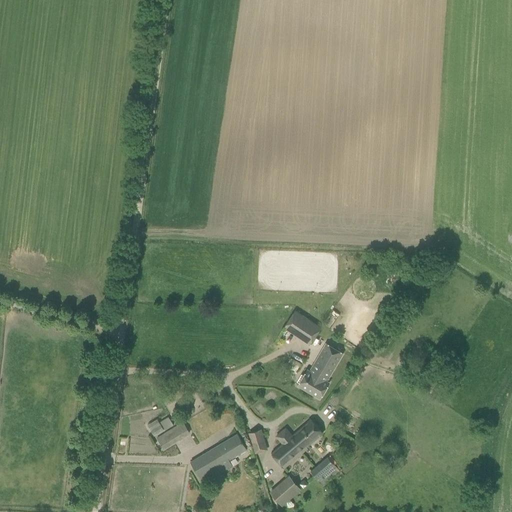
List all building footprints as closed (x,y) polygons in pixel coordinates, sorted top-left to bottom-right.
[(320,327),(295,311),(286,325),(311,341),(320,327)] [(326,381),(342,354),(326,344),(314,364),(318,366),(313,374),(309,372),(306,378),(303,376),(299,384),(301,385),(300,387),(319,399),(329,383),(326,381)] [(296,372),(301,364),(290,358),(286,366),(296,372)] [(160,422),(165,430),(173,425),(167,417),(160,422)] [(271,453),(284,468),(307,449),(306,447),(322,433),(311,420),(293,435),(285,427),(275,437),(282,445),(271,453)] [(157,439),(163,449),(180,438),(174,428),(157,439)] [(249,434),(255,453),(266,450),(260,430),(249,434)] [(232,466),(228,460),(246,449),(237,435),(190,463),(203,484),(232,466)] [(327,457),(310,471),(322,485),(339,470),(327,457)] [(271,493),(282,505),(300,490),(289,478),(271,493)]
